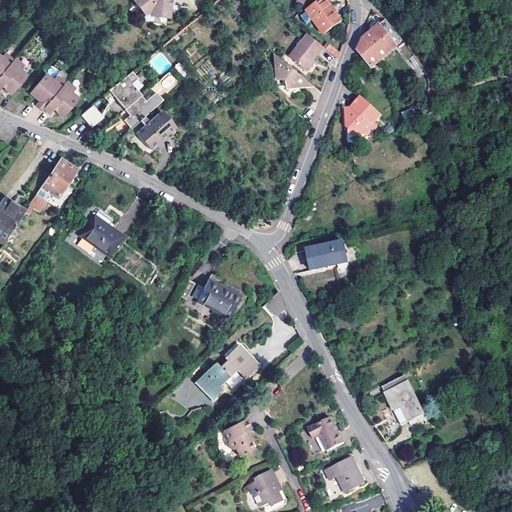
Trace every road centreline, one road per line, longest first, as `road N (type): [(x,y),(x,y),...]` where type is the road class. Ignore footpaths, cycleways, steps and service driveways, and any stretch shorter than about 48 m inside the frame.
road 1 (tertiary): [(406,511),(264,241)]
road 2 (residential): [(264,241),(146,178),(0,115)]
road 3 (residential): [(356,0),(355,34),(284,226),(264,241)]
